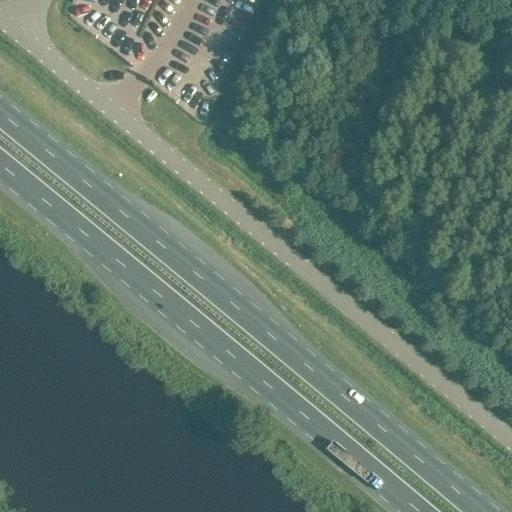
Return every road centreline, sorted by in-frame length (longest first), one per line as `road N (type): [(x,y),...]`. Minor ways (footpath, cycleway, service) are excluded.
road 1 (unclassified): [(22,37),(511,448)]
road 2 (trunk): [(475,511),(0,116)]
road 3 (trunk): [(0,167),(414,511)]
